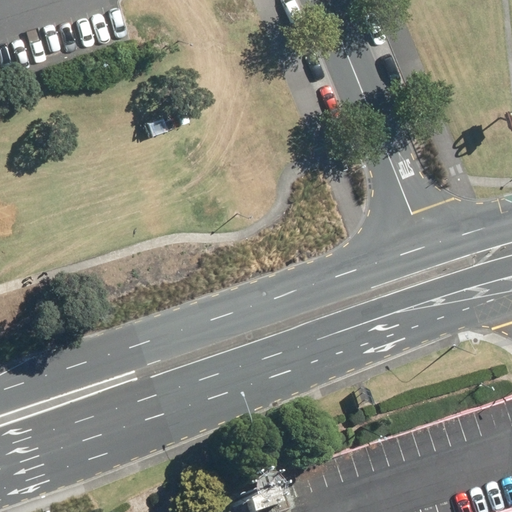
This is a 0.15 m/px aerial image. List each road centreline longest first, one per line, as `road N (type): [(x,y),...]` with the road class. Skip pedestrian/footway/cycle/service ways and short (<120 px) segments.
road 1 (primary): [(511,281),(5,465)]
road 2 (primary): [(0,396),(422,248)]
road 3 (unclassified): [(422,248),(325,0)]
